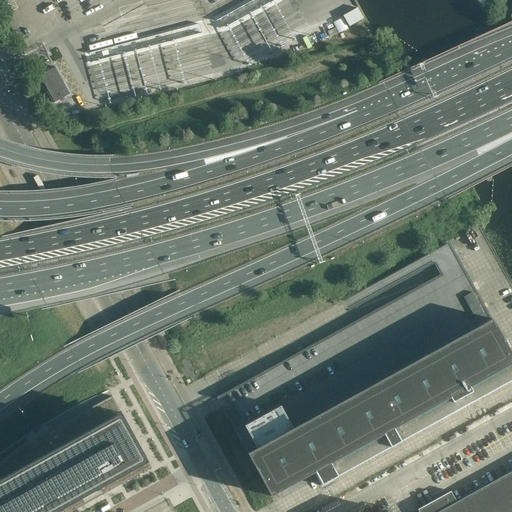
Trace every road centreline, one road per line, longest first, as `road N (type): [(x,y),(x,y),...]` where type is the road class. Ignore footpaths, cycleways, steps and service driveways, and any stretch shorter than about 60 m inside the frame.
road 1 (motorway): [(0,402),(74,355),(511,146)]
road 2 (motorway): [(511,81),(267,189),(0,257)]
road 3 (motorway): [(0,288),(122,264),(282,217),(511,121)]
road 4 (tertiary): [(193,448),(0,99)]
road 5 (motorway): [(356,120),(120,196),(0,209)]
road 6 (motorway): [(356,120),(130,168),(47,168),(0,155)]
road 7 (unclassified): [(50,37),(63,40),(95,96),(240,58)]
road 8 (motorway): [(511,49),(356,120)]
